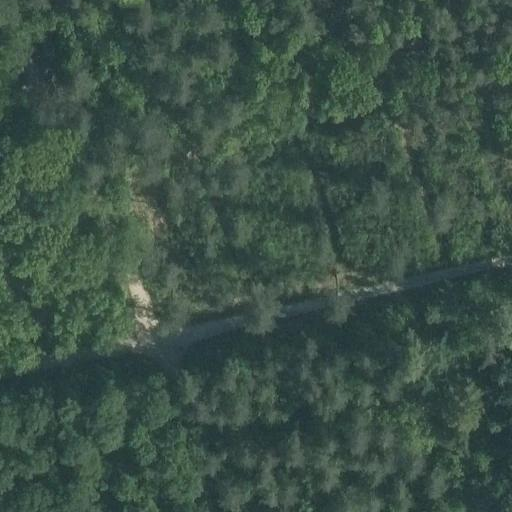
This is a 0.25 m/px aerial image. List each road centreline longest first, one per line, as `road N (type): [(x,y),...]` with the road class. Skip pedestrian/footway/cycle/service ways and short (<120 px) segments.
road 1 (track): [(511,267),(145,332),(0,367)]
road 2 (track): [(213,511),(145,332),(15,50)]
